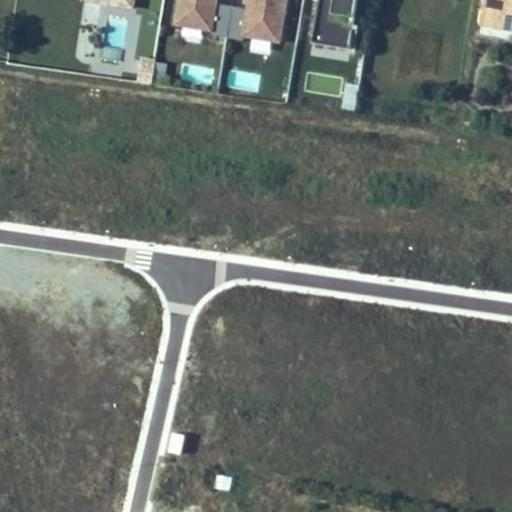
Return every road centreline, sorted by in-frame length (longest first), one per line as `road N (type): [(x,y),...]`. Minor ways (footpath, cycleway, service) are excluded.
road 1 (residential): [(187,262),(511,309)]
road 2 (residential): [(187,262),(137,511)]
road 3 (residential): [(0,234),(187,262)]
